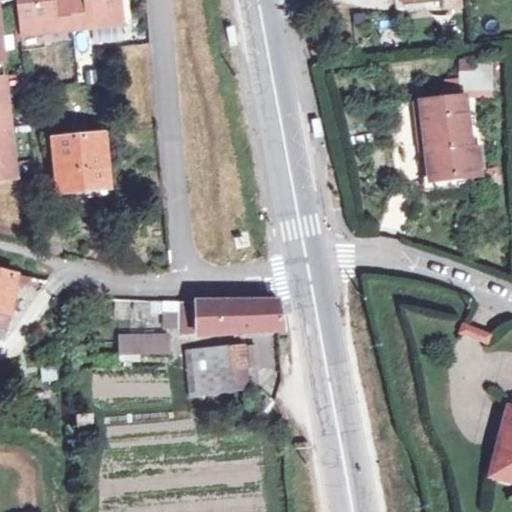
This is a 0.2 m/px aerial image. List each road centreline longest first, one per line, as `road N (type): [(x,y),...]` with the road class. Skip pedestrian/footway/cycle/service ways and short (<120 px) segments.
road 1 (residential): [(157,0),(185,282)]
road 2 (secondary): [(308,269),(260,0)]
road 3 (secondary): [(355,511),(308,269)]
road 4 (residential): [(308,269),(359,254),(436,269),(511,303)]
road 5 (residential): [(7,246),(116,284),(185,282)]
road 6 (residential): [(185,282),(308,269)]
